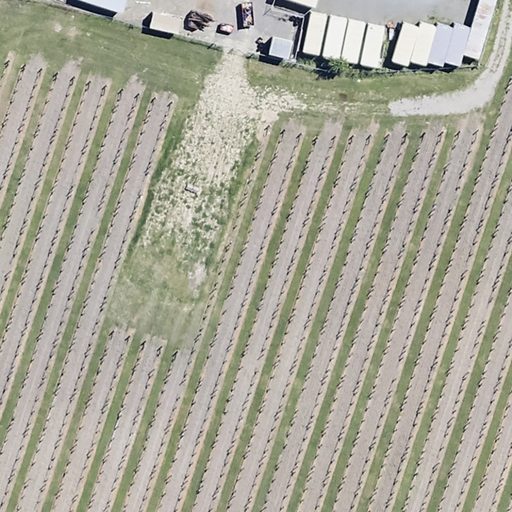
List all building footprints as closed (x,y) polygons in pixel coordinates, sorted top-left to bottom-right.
[(119,18),(125,0),(71,0),(71,3),(119,18)] [(150,15),(145,32),(176,39),(180,23),(150,15)] [(314,58),(319,35),(299,30),(293,53),(314,58)] [(319,35),(314,58),(334,63),(339,40),(319,35)] [(339,40),(334,63),(352,68),(358,45),(339,40)] [(358,45),(352,68),(373,73),(379,50),(358,45)]
